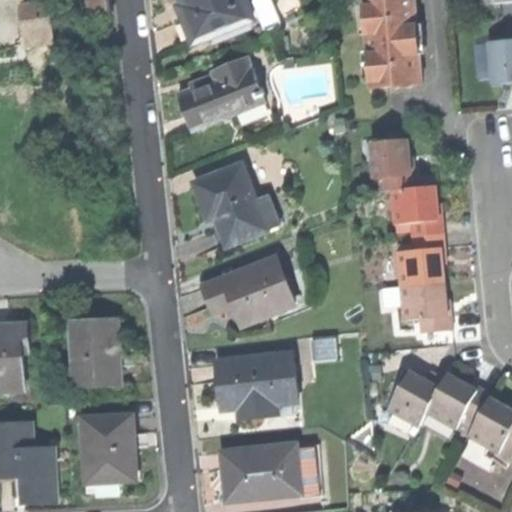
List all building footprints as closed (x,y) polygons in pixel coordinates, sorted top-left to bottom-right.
[(49,0),(20,0),(19,0),(21,15),(21,20),(51,17),(49,0)] [(89,0),(91,16),(109,14),(107,0),(89,0)] [(182,17),(192,41),(253,17),(245,0),(181,0),(187,15),(182,17)] [(364,0),(372,87),(395,85),(414,83),(424,82),(423,65),(421,52),(419,22),(416,0),(364,0)] [(54,43),(51,17),(21,20),(21,15),(18,16),(21,46),(54,43)] [(426,21),(419,22),(421,52),(428,51),(426,21)] [(511,41),(492,43),(496,85),(511,83),(511,41)] [(284,55),(284,67),(293,67),(293,55),(284,55)] [(188,114),(195,130),(267,101),(248,56),(214,70),(217,78),(180,93),(188,114)] [(377,176),(384,176),(412,173),(410,154),(409,139),(373,142),(377,176)] [(244,164),(197,184),(205,202),(212,220),(218,218),(230,245),(270,228),(259,201),(244,164)] [(386,190),(393,189),(417,187),(415,173),(412,173),(384,176),(386,190)] [(396,223),(413,221),(438,219),(436,203),(434,185),(417,187),(393,189),(396,223)] [(270,196),(259,201),(270,228),(282,223),(270,196)] [(413,221),(414,234),(445,231),(443,218),(438,219),(413,221)] [(414,234),(415,249),(442,247),(446,246),(445,231),(414,234)] [(400,251),(403,284),(445,280),(443,263),(442,247),(415,249),(400,251)] [(206,285),(215,307),(235,298),(240,312),(245,325),(296,304),(277,257),(206,285)] [(403,284),(407,320),(421,319),(449,316),(447,298),(445,280),(403,284)] [(453,316),(449,316),(421,319),(423,333),(455,330),(453,316)] [(118,317),(74,319),(77,385),(121,383),(120,350),(118,317)] [(0,324),(0,374),(1,374),(1,389),(26,388),(25,350),(31,350),(30,323),(0,324)] [(223,385),(225,407),(257,404),(279,402),(300,400),(295,354),(221,362),(223,385)] [(389,407),(421,425),(429,411),(451,373),(453,370),(438,361),(427,379),(419,375),(410,369),(389,407)] [(463,380),(451,373),(429,411),(458,427),(465,413),(479,389),(463,380)] [(481,386),(479,389),(465,413),(478,420),(492,396),(494,393),(481,386)] [(511,407),(507,404),(492,396),(478,420),(471,433),(500,450),(508,436),(511,429),(511,407)] [(280,413),(279,402),(257,404),(258,416),(280,413)] [(135,414),(83,417),(87,482),(138,479),(136,449),(135,414)] [(0,424),(0,474),(22,473),(23,499),(39,499),(57,498),(55,446),(32,447),(31,423),(0,424)] [(228,482),(229,500),(303,493),(299,446),(299,443),(231,450),(233,469),(227,469),(228,482)] [(322,444),(299,446),(303,493),(304,499),(327,497),(322,444)] [(225,450),(227,469),(233,469),(231,450),(225,450)]
